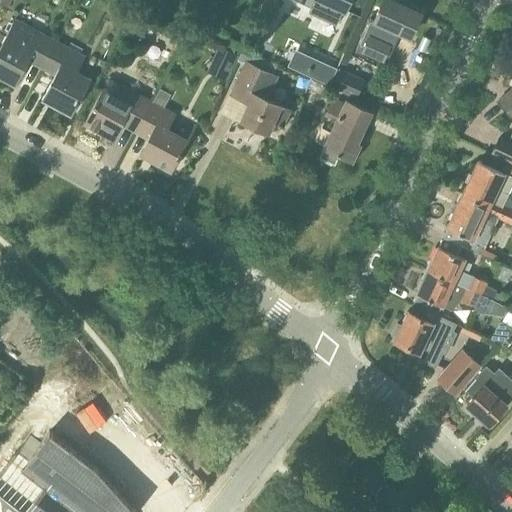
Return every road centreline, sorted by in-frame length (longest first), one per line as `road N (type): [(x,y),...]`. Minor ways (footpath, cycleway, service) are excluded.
road 1 (residential): [(330,351),(117,191),(0,129)]
road 2 (residential): [(330,351),(373,279),(500,0)]
road 3 (residential): [(511,509),(330,351)]
road 4 (residential): [(223,511),(330,351)]
